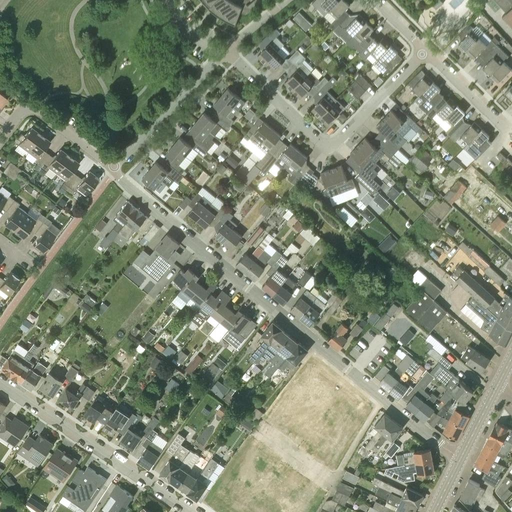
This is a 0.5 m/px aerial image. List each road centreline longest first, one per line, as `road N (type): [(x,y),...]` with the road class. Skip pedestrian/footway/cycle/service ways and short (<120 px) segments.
road 1 (residential): [(460,458),(113,166)]
road 2 (residential): [(227,50),(327,143),(424,52)]
road 3 (residential): [(193,511),(0,379)]
road 4 (residential): [(480,163),(507,133),(424,52)]
road 5 (residential): [(113,166),(219,57)]
road 6 (residential): [(0,140),(30,107),(113,166)]
road 7 (track): [(317,511),(386,400)]
